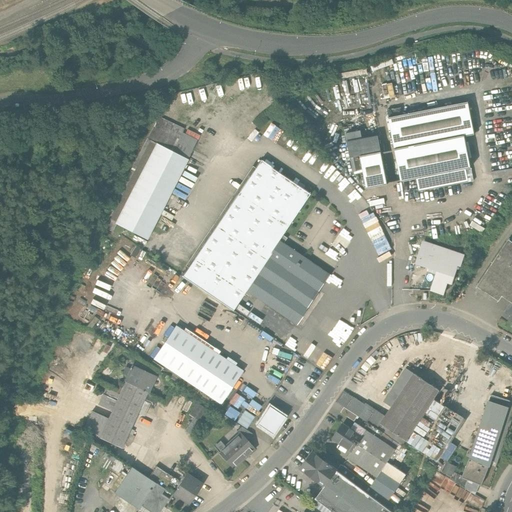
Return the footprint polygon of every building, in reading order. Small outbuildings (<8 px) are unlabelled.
[(387,112),(401,181),(414,179),(416,190),(475,177),(466,135),(475,133),(469,102),(403,115),(401,109),(387,112)] [(233,126),(249,143),(261,131),(249,120),(259,110),(253,103),(248,108),(252,112),(246,118),(241,113),(234,120),(236,122),(233,126)] [(148,241),(199,138),(166,121),(115,224),(148,241)] [(364,164),(368,188),(389,184),(380,136),(360,139),(359,131),(345,134),(351,166),(364,164)] [(316,193),(263,157),(183,275),(234,309),(247,290),(297,324),(333,270),(285,238),(316,193)] [(510,300),(502,313),(508,317),(506,321),(511,324),(509,329),(511,330),(511,241),(508,238),(476,287),(499,302),(504,296),(510,300)] [(424,241),(417,265),(437,271),(431,291),(445,296),(449,283),(453,284),(458,269),(462,270),(467,254),(424,241)] [(221,404),(244,371),(177,326),(154,359),(221,404)] [(325,357),(319,354),(322,348),(306,341),(300,354),(321,365),(325,357)] [(158,377),(133,367),(125,386),(149,397),(158,377)] [(385,416),(380,424),(410,444),(439,399),(444,392),(407,368),(385,402),(391,407),(385,416)] [(149,397),(125,386),(120,396),(115,393),(113,398),(104,395),(100,405),(113,411),(109,419),(93,413),(84,433),(125,451),(141,416),(145,418),(151,405),(146,403),(149,397)] [(358,416),(378,428),(380,424),(385,416),(343,390),(336,402),(346,408),(358,416)] [(468,418),(439,399),(410,444),(439,463),(468,418)] [(510,410),(488,402),(468,461),(490,469),(510,410)] [(225,413),(235,419),(239,411),(229,405),(225,413)] [(271,408),(260,425),(275,435),(286,418),(271,408)] [(358,416),(346,408),(342,414),(354,422),(358,416)] [(243,409),(237,422),(248,428),(254,414),(243,409)] [(331,439),(352,453),(364,436),(354,429),(343,421),(331,439)] [(358,422),(354,429),(364,436),(368,429),(358,422)] [(349,457),(379,479),(391,463),(400,449),(369,428),(368,429),(364,436),(352,453),(349,457)] [(219,452),(233,469),(255,450),(240,434),(219,452)] [(89,443),(85,452),(102,458),(106,450),(89,443)] [(301,469),(326,488),(339,469),(314,450),(301,469)] [(481,485),(483,486),(490,469),(468,461),(463,477),(462,478),(469,480),(481,485)] [(379,479),(374,487),(392,500),(409,475),(391,463),(379,479)] [(443,474),(452,478),(454,473),(457,468),(447,463),(443,474)] [(158,467),(150,479),(158,484),(166,489),(169,491),(172,486),(176,479),(158,467)] [(141,511),(142,510),(158,484),(150,479),(134,469),(129,477),(124,475),(114,491),(118,493),(116,495),(141,511)] [(399,511),(339,469),(326,488),(318,498),(337,511),(399,511)] [(451,480),(467,487),(469,480),(462,478),(463,477),(454,473),(452,478),(451,480)] [(191,507),(206,485),(189,474),(183,484),(176,479),(172,486),(178,490),(175,496),(191,507)] [(476,495),(481,485),(469,480),(467,487),(465,489),(476,495)] [(166,489),(158,484),(142,510),(145,511),(161,511),(169,501),(162,495),(166,489)] [(323,511),(337,511),(318,498),(313,505),(323,511)]
